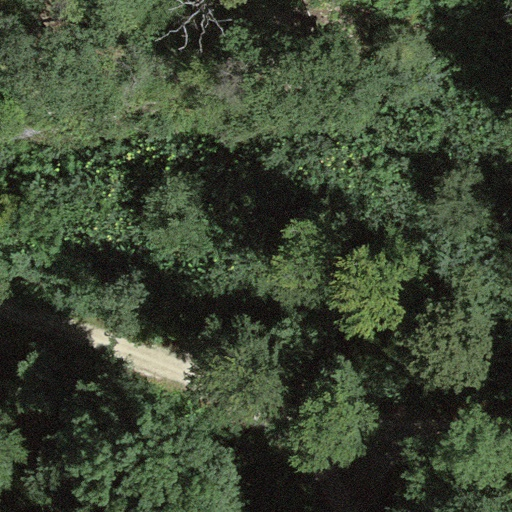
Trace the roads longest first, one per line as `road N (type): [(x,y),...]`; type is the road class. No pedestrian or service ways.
road 1 (track): [(369,511),(381,427),(0,299)]
road 2 (track): [(511,413),(462,416),(414,432),(381,427)]
